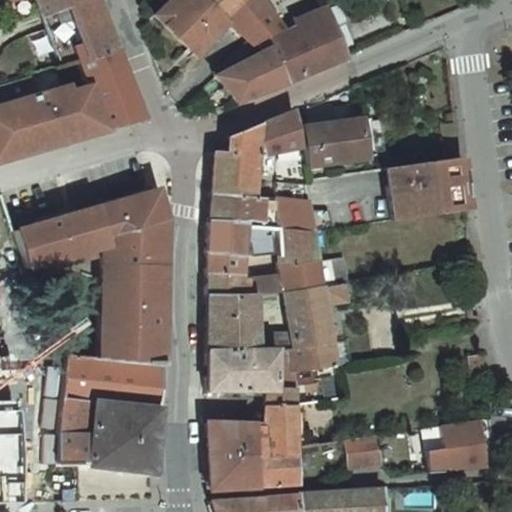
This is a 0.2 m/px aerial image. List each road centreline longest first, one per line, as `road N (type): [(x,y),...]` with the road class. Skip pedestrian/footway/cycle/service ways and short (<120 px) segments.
road 1 (unclassified): [(178,511),(180,188),(167,134)]
road 2 (residential): [(458,21),(511,374)]
road 3 (unclassified): [(167,134),(210,126),(458,21)]
road 4 (residential): [(167,134),(0,182)]
road 5 (unclassified): [(167,134),(114,0)]
